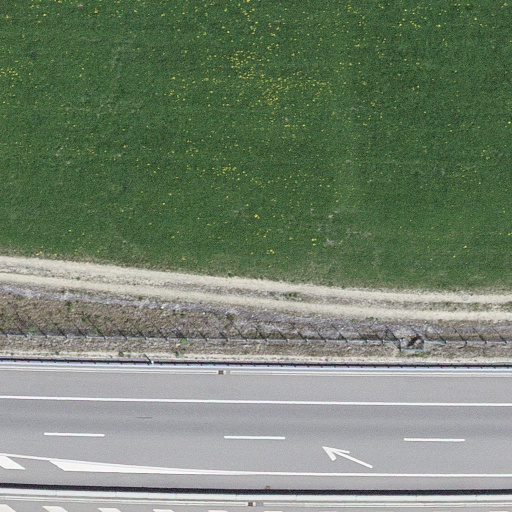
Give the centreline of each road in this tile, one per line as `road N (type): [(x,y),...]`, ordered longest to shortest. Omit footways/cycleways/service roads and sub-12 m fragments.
road 1 (track): [(0,264),(428,304),(511,303)]
road 2 (motorway): [(511,442),(0,423)]
